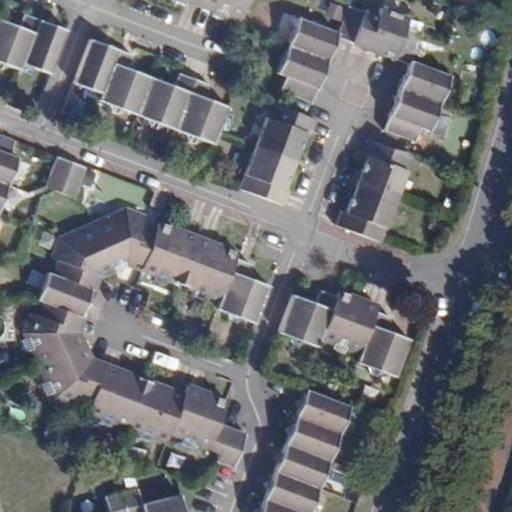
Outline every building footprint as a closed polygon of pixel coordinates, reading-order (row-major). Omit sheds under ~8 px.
[(212,0),(203,0),(202,5),(214,9),(217,2),(212,0)] [(248,0),(212,0),(217,2),(214,9),(229,15),(241,20),(248,0)] [(335,31),(333,36),(348,42),(361,11),(345,5),(335,31)] [(361,11),(348,42),(393,58),(404,28),(408,18),(379,8),(376,17),(361,11)] [(229,15),(214,9),(212,16),(226,22),(229,15)] [(0,62),(10,66),(21,71),(24,64),(41,20),(26,14),(20,28),(0,19),(0,62)] [(324,62),(333,36),(335,31),(296,16),(285,46),(324,62)] [(24,64),(37,69),(51,75),(69,30),(41,20),(24,64)] [(404,28),(393,58),(405,62),(396,86),(440,103),(450,75),(411,61),(420,34),(404,28)] [(75,84),(89,89),(102,94),(119,51),(92,40),(75,84)] [(308,104),(324,62),(285,46),(276,72),(283,76),(277,92),(285,95),(308,104)] [(102,94),(99,101),(109,105),(128,113),(138,116),(152,79),(128,70),(134,57),(119,51),(102,94)] [(0,71),(4,72),(10,66),(0,62),(0,71)] [(24,64),(21,71),(34,76),(37,69),(24,64)] [(175,87),(152,79),(138,116),(150,121),(165,127),(175,131),(195,79),(180,74),(175,87)] [(185,135),(204,142),(213,145),(227,108),(206,100),(210,86),(195,79),(175,131),(185,135)] [(430,131),(440,103),(396,86),(380,127),(407,138),(417,141),(422,128),(430,131)] [(102,94),(89,89),(87,97),(99,101),(102,94)] [(128,113),(109,105),(112,114),(122,118),(128,113)] [(292,146),(297,147),(302,135),(307,137),(312,122),(279,110),(268,106),(253,147),(287,159),(292,146)] [(159,132),(165,127),(150,121),(151,129),(159,132)] [(0,181),(8,185),(19,157),(11,154),(16,141),(0,134),(0,181)] [(197,147),(204,142),(185,135),(187,143),(197,147)] [(362,186),(397,200),(409,170),(399,167),(404,154),(402,152),(368,139),(362,154),(366,156),(361,171),(367,174),(362,186)] [(292,162),(297,147),(292,146),(287,159),(292,162)] [(287,159),(253,147),(237,188),(282,206),(287,192),(282,190),(287,175),(282,174),(287,159)] [(399,167),(409,170),(413,157),(404,154),(399,167)] [(58,158),(46,187),(74,198),(86,169),(58,158)] [(287,175),(292,162),(287,159),(282,174),(287,175)] [(356,184),(362,186),(367,174),(361,171),(356,184)] [(356,184),(351,199),(356,201),(362,186),(356,184)] [(376,225),(387,229),(397,200),(362,186),(356,201),(351,199),(345,213),(341,212),(335,226),(371,239),(376,225)] [(142,265),(155,233),(142,228),(145,220),(124,212),(92,225),(112,272),(124,267),(127,267),(129,260),(142,265)] [(112,272),(92,225),(62,239),(54,259),(60,263),(54,275),(88,289),(92,278),(100,278),(101,276),(112,272)] [(181,287),(195,248),(180,242),(183,234),(159,225),(155,233),(142,265),(140,272),(154,277),(168,282),(181,287)] [(381,243),(387,229),(376,225),(371,239),(381,243)] [(180,242),(195,248),(198,240),(183,234),(180,242)] [(211,255),(213,246),(198,240),(195,248),(211,255)] [(219,302),(236,260),(237,255),(213,246),(211,255),(195,248),(181,287),(193,292),(206,297),(219,302)] [(140,272),(142,265),(129,260),(127,267),(140,272)] [(250,266),(236,260),(219,302),(216,311),(227,316),(242,321),(253,326),(268,286),(246,278),(250,266)] [(124,267),(112,272),(115,277),(123,274),(124,267)] [(115,277),(112,272),(101,276),(100,278),(102,282),(105,282),(115,277)] [(88,289),(54,275),(48,274),(38,301),(44,304),(75,316),(81,318),(92,290),(88,289)] [(168,282),(154,277),(152,283),(165,287),(168,282)] [(92,278),(88,289),(92,290),(95,292),(100,278),(92,278)] [(344,359),(356,363),(374,314),(361,309),(363,300),(337,290),(335,297),(315,348),(330,353),(344,359)] [(204,303),(206,297),(193,292),(191,299),(204,303)] [(305,344),(315,348),(335,297),(319,292),(315,304),(292,295),(278,334),(287,337),(305,344)] [(374,314),(375,312),(377,306),(363,300),(361,309),(374,314)] [(75,316),(44,304),(38,319),(33,316),(25,334),(27,339),(33,352),(39,367),(84,346),(78,333),(69,330),(75,316)] [(367,368),(384,374),(395,378),(409,339),(387,331),(391,317),(375,312),(374,314),(356,363),(367,368)] [(81,318),(75,316),(69,330),(78,333),(84,319),(81,318)] [(237,326),(242,321),(227,316),(228,323),(237,326)] [(297,349),(305,344),(287,337),(289,346),(297,349)] [(33,352),(27,339),(20,341),(26,355),(33,352)] [(47,383),(52,394),(54,400),(89,413),(103,377),(88,371),(92,364),(84,346),(39,367),(47,383)] [(341,366),(344,359),(330,353),(328,361),(341,366)] [(88,371),(103,377),(104,374),(106,369),(92,364),(88,371)] [(377,378),(384,374),(367,368),(369,375),(377,378)] [(116,378),(119,374),(106,369),(104,374),(108,376),(116,378)] [(103,377),(89,413),(101,418),(115,423),(129,428),(145,383),(119,374),(116,378),(108,376),(104,374),(103,377)] [(44,397),(52,394),(47,383),(40,387),(44,397)] [(142,433),(155,438),(168,443),(171,434),(182,404),(169,400),(171,393),(145,383),(129,428),(142,433)] [(201,402),(204,395),(188,388),(185,396),(201,402)] [(304,388),(294,417),(340,433),(350,404),(304,388)] [(169,400),(182,404),(185,398),(171,393),(169,400)] [(182,404),(171,434),(183,439),(196,444),(210,449),(213,440),(219,425),(226,404),(204,395),(201,402),(185,396),(185,398),(182,404)] [(294,417),(285,445),(330,461),(340,433),(294,417)] [(115,423),(101,418),(99,425),(113,430),(115,423)] [(219,425),(213,440),(226,446),(242,451),(248,436),(219,425)] [(151,446),(155,438),(142,433),(139,442),(151,446)] [(196,444),(183,439),(182,446),(193,451),(196,444)] [(213,440),(210,449),(222,454),(226,446),(213,440)] [(285,445),(275,472),(321,488),(330,461),(285,445)] [(226,446),(222,454),(219,466),(235,471),(242,451),(226,446)] [(275,472),(266,499),(301,511),(312,511),(321,488),(275,472)] [(122,495),(125,511),(183,511),(180,496),(140,505),(136,492),(122,495)] [(125,511),(122,495),(104,499),(106,511),(125,511)] [(301,511),(266,499),(261,511),(301,511)]
